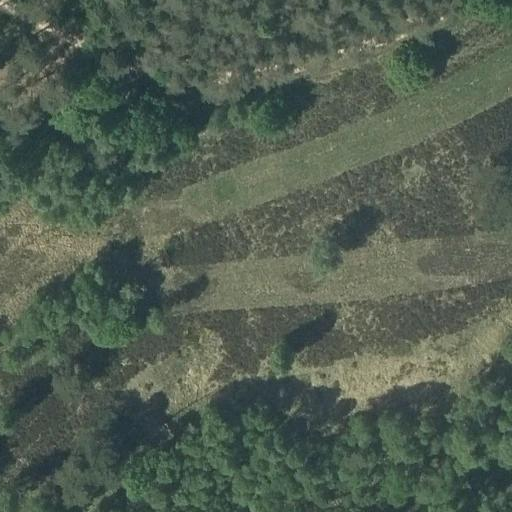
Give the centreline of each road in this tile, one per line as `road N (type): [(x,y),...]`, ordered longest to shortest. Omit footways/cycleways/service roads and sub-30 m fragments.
road 1 (track): [(16,0),(168,72),(271,60),(358,38),(443,0)]
road 2 (track): [(108,49),(46,105),(0,124)]
